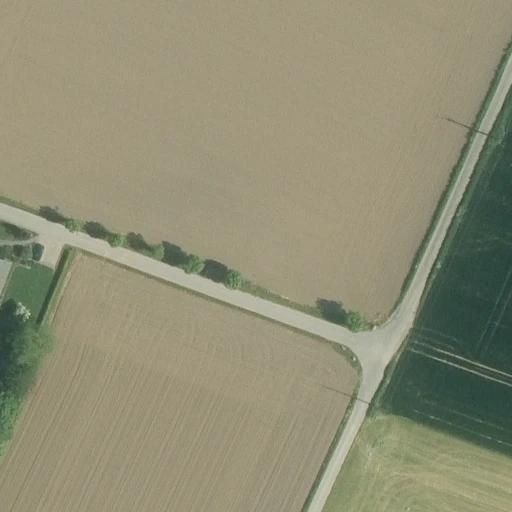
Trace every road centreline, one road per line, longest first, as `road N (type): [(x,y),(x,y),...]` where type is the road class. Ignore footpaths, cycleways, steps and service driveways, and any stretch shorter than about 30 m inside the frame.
road 1 (residential): [(387,350),(0,211)]
road 2 (residential): [(387,350),(511,62)]
road 3 (residential): [(314,511),(387,350)]
